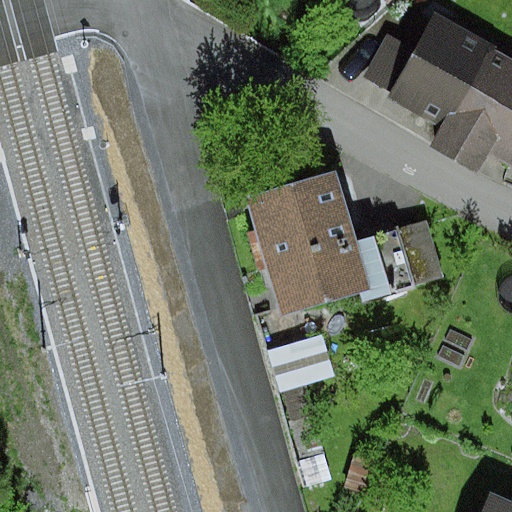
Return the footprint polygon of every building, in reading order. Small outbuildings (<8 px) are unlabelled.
[(441,128),(489,42),(437,13),(415,51),(392,92),(389,98),(441,128)] [(364,77),(392,92),(415,51),(387,35),(364,77)] [(511,55),(489,42),(441,128),(429,148),(476,175),(489,151),(511,163),(511,55)] [(335,172),(248,197),(257,231),(248,234),(258,269),(268,266),(283,317),(370,292),(355,242),(335,172)] [(426,221),(355,242),(370,292),(373,301),(443,280),(426,221)] [(321,335),(266,353),(279,395),(334,377),(321,335)] [(354,451),(345,488),(361,493),(371,455),(354,451)] [(511,511),(511,505),(491,496),(484,511),(511,511)]
